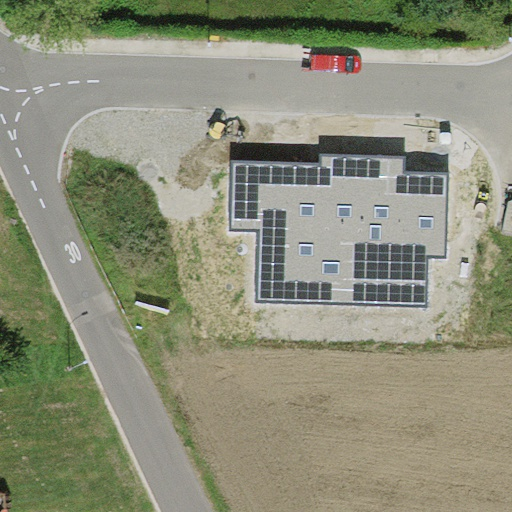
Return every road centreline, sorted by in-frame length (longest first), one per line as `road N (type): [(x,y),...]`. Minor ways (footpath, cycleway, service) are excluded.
road 1 (residential): [(0,103),(46,84),(100,81),(469,92),(511,83)]
road 2 (unclassified): [(0,105),(188,511)]
